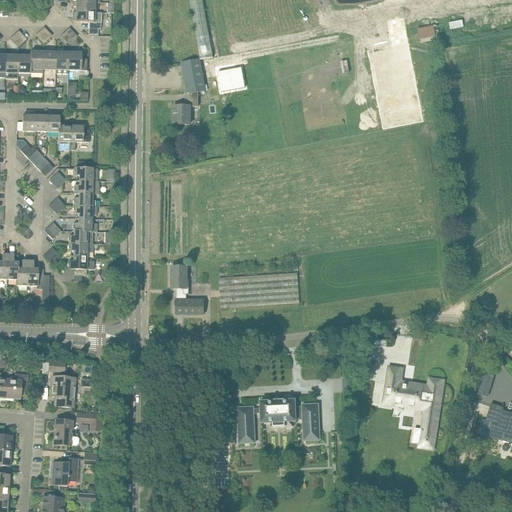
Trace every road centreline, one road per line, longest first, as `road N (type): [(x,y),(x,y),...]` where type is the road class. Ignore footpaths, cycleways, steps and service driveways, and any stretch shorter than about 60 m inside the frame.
road 1 (unclassified): [(486,338),(438,316),(160,354),(134,339)]
road 2 (secondary): [(134,339),(137,0)]
road 3 (residential): [(438,511),(486,338)]
road 4 (tertiary): [(132,511),(134,339)]
